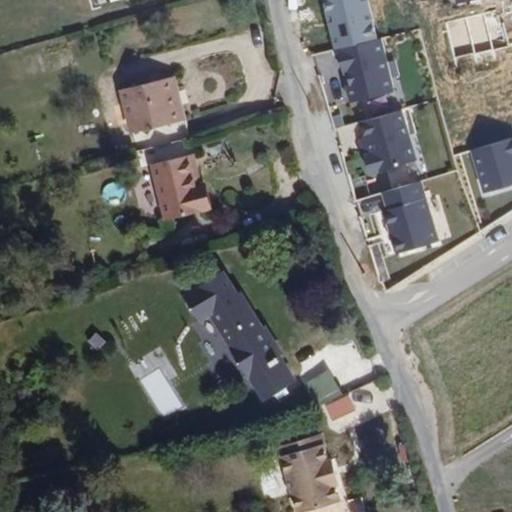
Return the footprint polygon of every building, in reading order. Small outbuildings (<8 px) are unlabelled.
[(395,89),(381,36),(337,47),(350,100),(395,89)] [(148,230),(195,219),(188,194),(185,195),(176,163),(163,164),(156,132),(170,127),(156,85),(98,99),(120,176),(133,174),(148,230)] [(368,170),(414,157),(401,112),(360,124),(367,147),(362,149),(368,170)] [(511,137),(473,147),(486,191),(511,183),(511,137)] [(440,238),(428,198),(388,210),(400,250),(440,238)] [(270,393),(217,310),(186,325),(237,409),(270,393)] [(161,368),(143,377),(163,416),(181,407),(161,368)] [(307,379),(318,404),(341,393),(330,368),(307,379)] [(349,392),(322,404),(329,421),(356,409),(349,392)] [(307,453),(286,455),(287,466),(309,463),(307,453)] [(287,466),(286,455),(266,459),(269,492),(272,499),(273,511),(318,511),(317,503),(320,504),(315,478),(312,479),(309,463),(287,466)]
